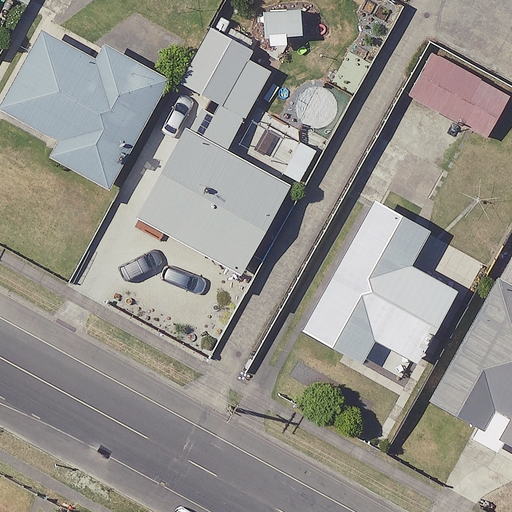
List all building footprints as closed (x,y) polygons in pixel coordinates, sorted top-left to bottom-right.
[(278,58),(214,22),(182,80),(205,93),(139,212),(243,269),(291,182),(228,148),(278,58)] [(100,59),(45,29),(4,105),(61,136),(52,153),(109,184),(167,76),(108,44),(100,59)] [(507,95),(430,53),(408,94),(485,136),(507,95)] [(426,230),(374,201),(304,326),(363,358),(376,334),(417,357),(454,292),(406,265),(426,230)] [(511,286),(492,277),(431,395),(511,436),(511,286)]
